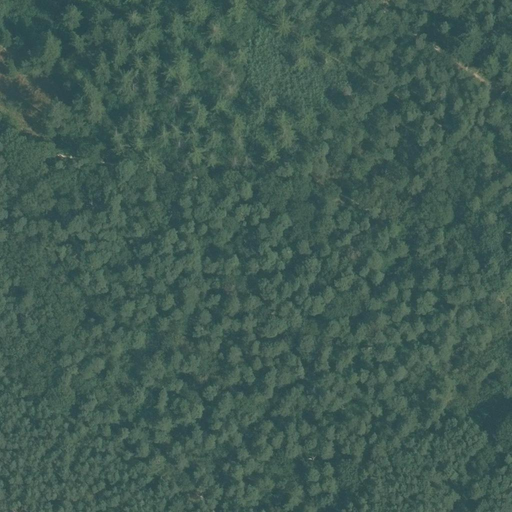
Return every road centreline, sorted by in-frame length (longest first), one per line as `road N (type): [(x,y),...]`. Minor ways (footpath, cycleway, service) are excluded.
road 1 (track): [(206,511),(191,500),(416,216)]
road 2 (track): [(0,154),(298,203)]
road 3 (track): [(345,211),(511,241)]
road 4 (track): [(369,0),(500,88)]
road 5 (track): [(416,216),(500,88)]
